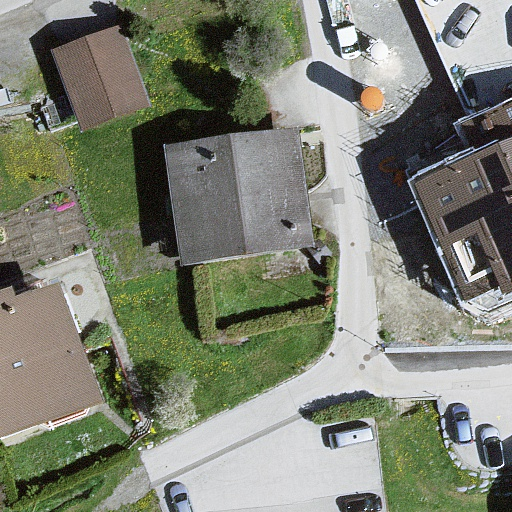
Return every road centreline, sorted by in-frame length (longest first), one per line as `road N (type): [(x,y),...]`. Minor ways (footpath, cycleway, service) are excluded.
road 1 (residential): [(314,0),(363,379),(511,377)]
road 2 (track): [(363,379),(103,511)]
